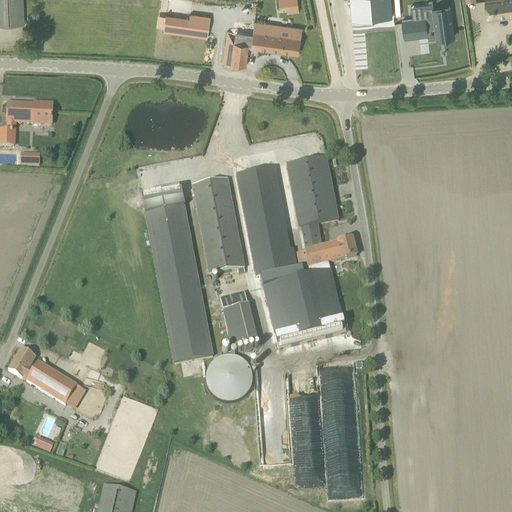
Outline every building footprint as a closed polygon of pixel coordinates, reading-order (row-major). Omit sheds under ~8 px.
[(0,0),(0,25),(24,24),(22,0),(0,0)] [(349,0),(351,15),(368,14),(366,0),(349,0)] [(511,0),(487,0),(485,0),(488,19),(511,15),(511,0)] [(414,20),(402,21),(404,38),(404,39),(405,39),(405,38),(427,35),(426,31),(426,30),(434,29),(434,30),(435,34),(435,35),(436,39),(436,37),(444,36),(444,38),(452,37),(448,7),(436,9),(432,10),(426,11),(413,13),(414,20)] [(166,15),(163,32),(164,32),(187,35),(207,38),(210,17),(190,14),(189,18),(166,15)] [(290,27),(284,27),(261,23),(255,23),(254,22),(252,35),(227,31),(222,64),(245,67),(248,47),(298,54),(302,29),(290,27)] [(14,124),(51,125),(52,104),(34,104),(34,106),(8,104),(7,123),(8,123),(7,131),(0,131),(0,146),(14,147),(15,132),(14,132),(14,124)] [(20,154),(20,166),(40,167),(40,155),(20,154)] [(317,226),(338,222),(326,159),(286,166),(299,229),(301,229),(302,234),(318,231),(317,226)] [(273,167),(236,175),(256,278),(294,270),(273,167)] [(209,276),(244,270),(227,181),(192,187),(209,276)] [(212,358),(180,190),(141,197),(173,365),(212,358)] [(337,244),(315,249),(296,254),(300,271),(327,264),(341,261),(356,257),(352,240),(337,243),(337,244)] [(331,271),(263,288),(278,351),(346,334),(331,271)] [(232,351),(258,345),(248,305),(245,306),(244,303),(238,304),(238,308),(223,312),(232,351)] [(30,368),(35,359),(21,350),(8,372),(65,407),(77,387),(38,363),(33,370),(30,368)] [(246,405),(253,364),(213,358),(207,399),(246,405)] [(65,424),(56,420),(54,426),(62,429),(65,424)] [(104,486),(100,500),(97,511),(132,511),(137,493),(136,493),(128,491),(104,486)] [(0,496),(0,511),(70,511),(70,510),(0,496)]
